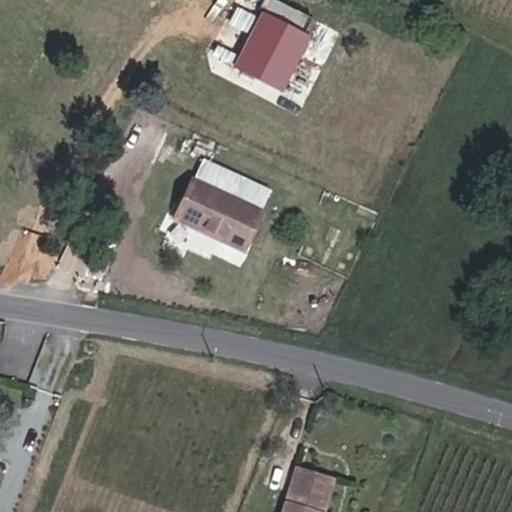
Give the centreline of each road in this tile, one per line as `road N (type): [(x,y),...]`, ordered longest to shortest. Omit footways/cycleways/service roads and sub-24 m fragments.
road 1 (tertiary): [(0,303),(348,370),(511,418)]
road 2 (track): [(52,310),(143,122),(232,85)]
